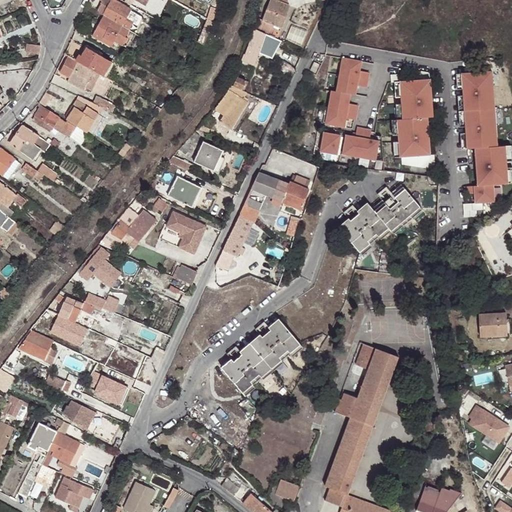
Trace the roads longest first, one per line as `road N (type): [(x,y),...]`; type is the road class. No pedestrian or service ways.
road 1 (residential): [(311,42),(136,422)]
road 2 (unclassified): [(370,174),(331,206),(305,281),(203,363),(174,411),(136,422)]
road 3 (unclassified): [(385,57),(446,75),(454,231)]
